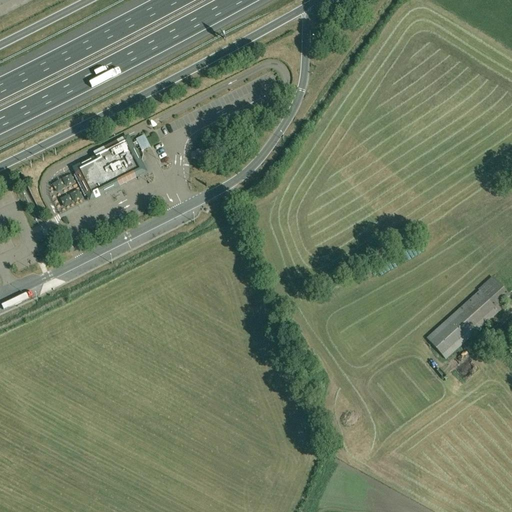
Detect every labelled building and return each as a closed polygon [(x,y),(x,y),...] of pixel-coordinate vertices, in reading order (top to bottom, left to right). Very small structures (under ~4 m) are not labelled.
[(87,80),(89,88),(101,85),(99,77),(87,80)] [(137,139),(143,149),(151,145),(145,135),(137,139)] [(94,158),(73,168),(90,202),(147,173),(128,136),(93,154),(94,158)] [(171,219),(175,227),(190,220),(186,212),(171,219)] [(502,304),(510,297),(493,278),(479,291),(480,292),(428,340),(446,360),(505,306),(502,304)] [(511,323),(495,335),(500,343),(511,334),(511,323)]
